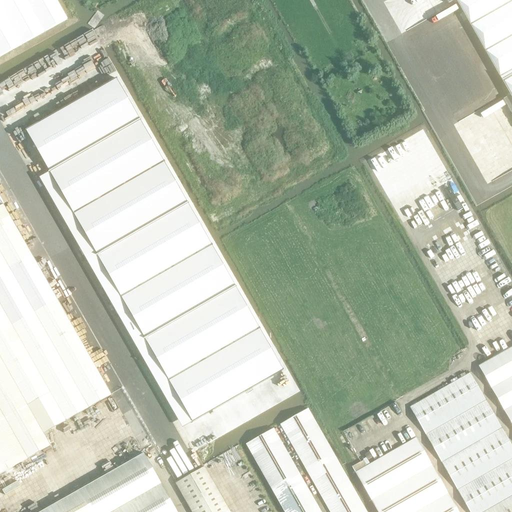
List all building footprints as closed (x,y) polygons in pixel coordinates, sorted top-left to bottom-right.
[(56,0),(0,0),(0,56),(67,19),(56,0)] [(511,0),(455,0),(501,81),(511,99),(511,0)] [(116,79),(25,130),(49,172),(192,422),(283,371),(116,79)] [(29,172),(32,171),(24,155),(24,156),(20,148),(17,149),(29,172)] [(0,474),(50,446),(43,434),(111,395),(3,205),(0,206),(0,474)] [(47,258),(100,352),(191,511),(229,511),(76,242),(47,258)] [(511,345),(486,358),(511,413),(511,345)] [(511,511),(511,440),(475,370),(414,402),(471,511),(511,511)] [(366,511),(347,478),(308,409),(280,425),(329,511),(366,511)] [(246,444),(272,489),(284,511),(320,511),(299,474),(273,429),(246,444)] [(457,511),(415,437),(354,473),(377,511),(457,511)] [(176,511),(143,454),(40,511),(176,511)]
